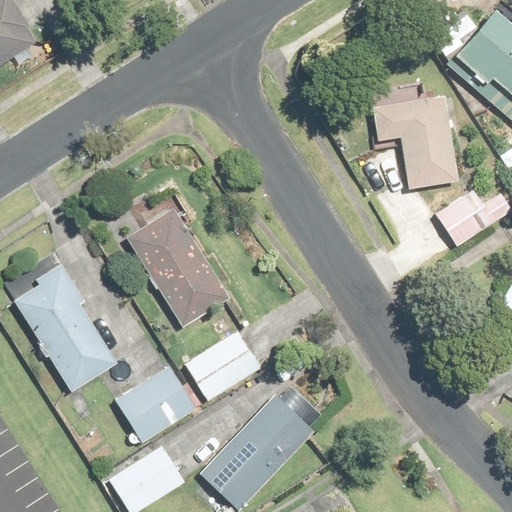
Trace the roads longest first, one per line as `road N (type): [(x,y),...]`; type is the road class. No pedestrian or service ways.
road 1 (residential): [(195,53),(419,386),(511,499)]
road 2 (tertiary): [(0,177),(195,53)]
